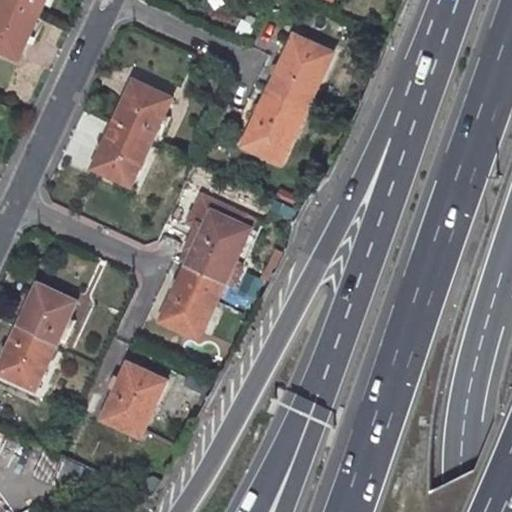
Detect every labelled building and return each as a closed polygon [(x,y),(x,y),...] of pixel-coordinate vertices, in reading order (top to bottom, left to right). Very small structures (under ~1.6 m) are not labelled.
[(0,0),(0,55),(11,60),(32,14),(2,0),(0,0)] [(2,0),(32,14),(39,0),(2,0)] [(289,39),(264,91),(281,99),(300,108),(311,86),(306,84),(320,54),(289,39)] [(320,54),(306,84),(311,86),(325,56),(320,54)] [(165,101),(127,83),(118,103),(123,105),(112,127),(129,135),(145,143),(165,101)] [(300,108),(281,99),(264,91),(236,149),(268,164),(282,133),(288,135),(300,108)] [(112,127),(123,105),(118,103),(108,125),(112,127)] [(108,125),(88,169),(125,187),(145,143),(129,135),(112,127),(108,125)] [(273,166),(288,135),(282,133),(268,164),(273,166)] [(205,213),(179,267),(217,285),(227,263),(222,260),(237,228),(205,213)] [(237,228),(222,260),(227,263),(242,231),(237,228)] [(179,267),(152,325),(184,340),(199,308),(205,311),(217,285),(179,267)] [(50,346),(69,304),(31,285),(23,304),(28,307),(17,330),(21,332),(43,343),(46,344),(50,346)] [(23,304),(12,328),(16,330),(17,330),(28,307),(23,304)] [(199,308),(184,340),(189,343),(205,311),(199,308)] [(12,328),(0,353),(0,377),(29,392),(38,371),(32,368),(43,343),(21,332),(17,330),(16,330),(12,328)] [(38,371),(50,346),(46,344),(43,343),(32,368),(38,371)] [(122,368),(94,423),(132,440),(144,416),(138,414),(153,382),(122,368)] [(144,416),(158,385),(153,382),(138,414),(144,416)]
